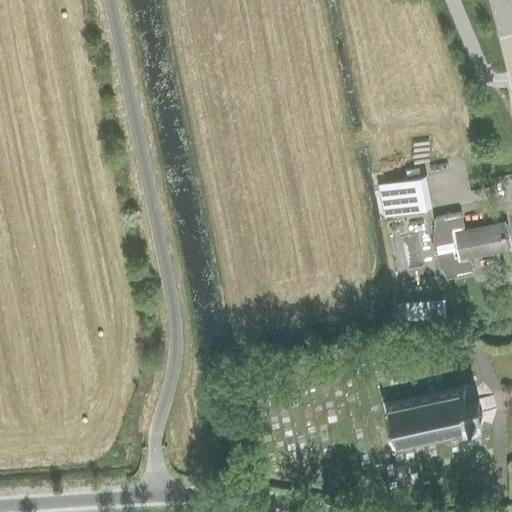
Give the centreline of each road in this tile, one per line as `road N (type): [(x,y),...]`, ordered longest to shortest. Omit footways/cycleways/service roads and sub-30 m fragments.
road 1 (unclassified): [(157,494),(155,454),(177,369),(179,318),(112,0)]
road 2 (tertiary): [(318,511),(157,494)]
road 3 (tertiary): [(157,494),(0,506)]
